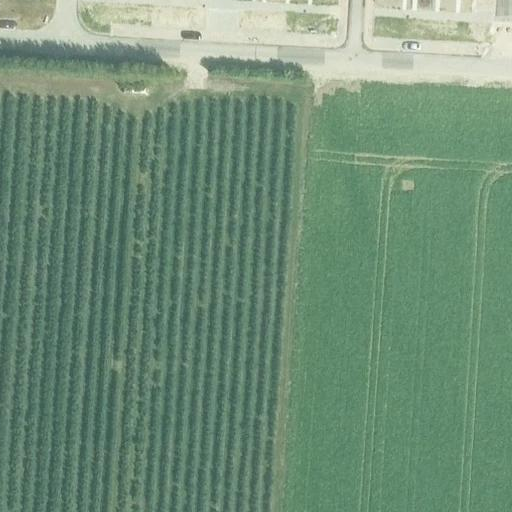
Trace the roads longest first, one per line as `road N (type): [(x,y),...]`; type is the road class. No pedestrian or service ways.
road 1 (residential): [(73,41),(351,58)]
road 2 (residential): [(351,58),(511,66)]
